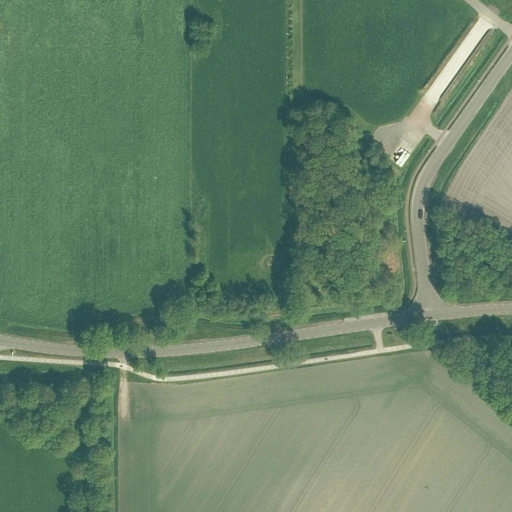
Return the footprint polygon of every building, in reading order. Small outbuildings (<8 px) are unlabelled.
[(466,44),(447,68),(456,75),(475,51),(466,44)] [(443,73),(427,96),(440,105),(456,83),(443,73)] [(421,101),(412,113),(426,123),(435,112),(421,101)] [(410,112),(405,118),(410,123),(416,118),(410,112)] [(401,164),(406,156),(402,154),(397,162),(401,164)]
